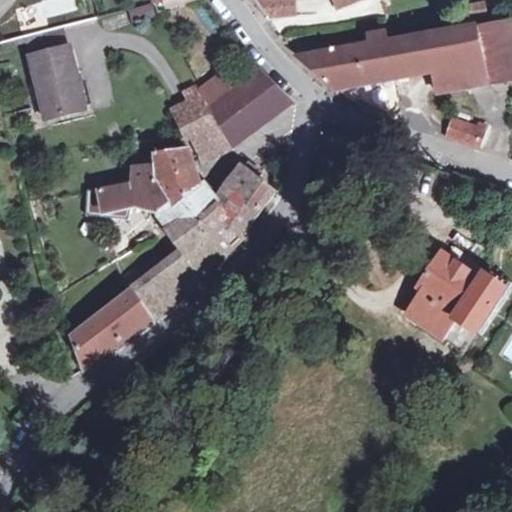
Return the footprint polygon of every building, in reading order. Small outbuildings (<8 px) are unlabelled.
[(298,0),(255,0),(269,19),(299,16),(298,0)] [(472,18),(488,15),(486,4),(471,5),(472,18)] [(511,20),(478,27),(490,85),(511,81),(511,20)] [(490,85),(478,27),(456,30),(462,65),(434,69),(439,94),(490,85)] [(388,78),(434,69),(462,65),(456,30),(389,42),(387,32),(371,35),(373,46),(300,57),(334,88),(369,81),(388,78)] [(32,56),(47,120),(88,110),(74,47),(32,56)] [(265,113),(289,95),(263,70),(244,85),(265,113)] [(204,85),(211,96),(231,83),(226,73),(204,85)] [(389,86),(388,78),(369,81),(370,88),(389,86)] [(265,113),(244,85),(214,108),(233,143),(234,145),(294,101),(289,95),(265,113)] [(195,106),(207,101),(198,86),(187,91),(195,106)] [(229,146),(207,101),(195,106),(179,112),(188,140),(197,139),(207,162),(229,146)] [(455,121),(448,138),(453,139),(480,149),(487,126),(480,123),(478,129),(455,121)] [(157,154),(158,165),(158,181),(173,203),(201,182),(197,169),(191,149),(157,154)] [(132,205),(162,212),(173,203),(158,181),(158,165),(154,165),(134,167),(132,183),(101,188),(105,211),(132,205)] [(257,177),(241,166),(218,201),(219,203),(200,217),(228,256),(247,239),(244,236),(277,192),(257,177)] [(201,182),(173,203),(162,212),(173,226),(178,233),(200,217),(219,203),(218,201),(201,182)] [(105,211),(101,188),(91,190),(96,213),(105,211)] [(200,217),(178,233),(188,246),(208,273),(217,265),(228,256),(200,217)] [(208,273),(188,246),(172,258),(191,288),(208,273)] [(460,319),(479,331),(507,288),(486,274),(484,279),(444,252),(420,287),(424,290),(408,314),(443,338),(457,316),(460,319)] [(261,257),(240,280),(258,297),(280,275),(261,257)] [(172,258),(154,271),(176,301),(191,288),(172,258)] [(123,277),(131,289),(133,288),(135,287),(145,279),(136,268),(123,277)] [(86,369),(154,318),(176,301),(154,271),(145,279),(135,287),(133,288),(131,289),(74,333),(86,369)] [(457,316),(443,338),(468,355),(482,334),(479,331),(460,319),(457,316)]
